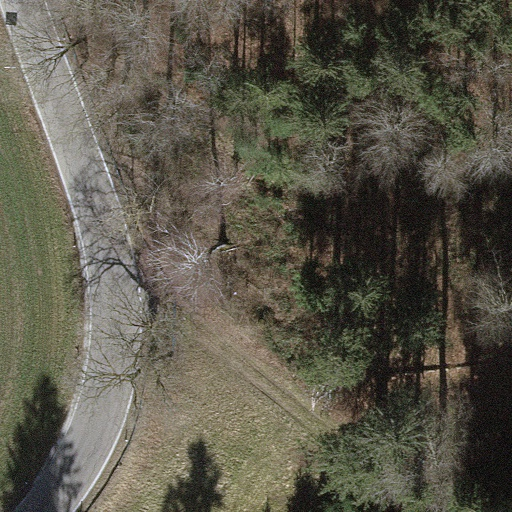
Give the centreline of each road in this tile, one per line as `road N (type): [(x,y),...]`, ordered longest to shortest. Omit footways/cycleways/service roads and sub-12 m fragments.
road 1 (unclassified): [(45,511),(101,414),(117,325),(108,244),(23,0)]
road 2 (track): [(112,282),(174,315),(444,511)]
